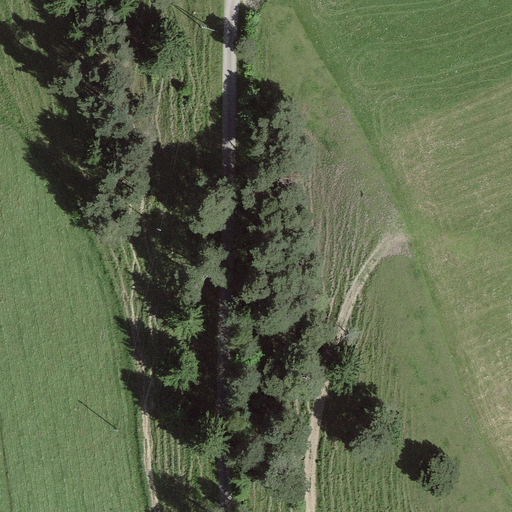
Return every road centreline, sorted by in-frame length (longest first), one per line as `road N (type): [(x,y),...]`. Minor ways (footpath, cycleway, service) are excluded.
road 1 (unclassified): [(232,0),(226,511)]
road 2 (track): [(313,511),(312,442),(344,317),(364,273),(402,233)]
